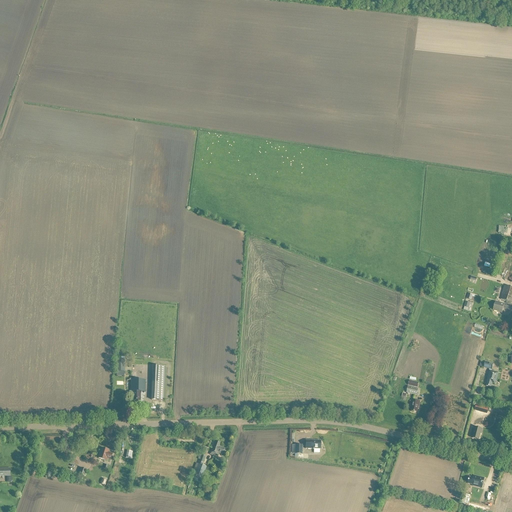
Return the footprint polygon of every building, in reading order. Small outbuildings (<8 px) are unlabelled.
[(507,302),(506,304),(504,304),(496,302),(493,310),(502,313),(503,309),(509,310),(511,306),(511,304),(511,303),(511,287),(504,286),(500,300),(507,302)] [(467,301),(464,310),(470,312),(473,303),(467,301)] [(124,373),(125,360),(116,360),(116,372),(124,373)] [(495,384),(498,373),(491,372),(493,364),(485,362),(484,368),(490,370),(486,382),(487,382),(486,387),(491,388),(492,384),(495,384)] [(151,400),(164,401),(166,367),(152,366),(151,400)] [(129,392),(129,398),(132,398),(132,401),(140,401),(140,392),(145,392),(145,380),(131,380),(131,392),(129,392)] [(418,389),(408,387),(406,394),(417,396),(418,389)] [(418,409),(420,401),(413,400),(411,412),(417,413),(417,409),(418,409)] [(487,414),(489,409),(477,405),(475,411),(487,414)] [(467,434),(471,435),(475,423),(471,422),(467,434)] [(481,434),(482,430),(474,428),(473,432),(474,432),(472,439),(479,440),(480,434),(481,434)] [(320,450),(320,441),(311,441),(305,441),(305,449),(320,450)] [(214,444),(210,455),(214,457),(215,455),(217,456),(218,454),(221,455),(223,456),(225,449),(222,448),(218,447),(220,444),(215,442),(215,444),(214,444)] [(110,460),(112,454),(108,453),(109,451),(102,449),(101,452),(100,452),(98,458),(106,461),(107,459),(110,460)] [(200,460),(198,464),(202,466),(206,456),(200,454),(198,459),(200,460)] [(202,466),(198,464),(194,475),(203,478),(206,468),(202,466)] [(87,469),(81,468),(79,474),(85,476),(87,469)] [(469,478),(468,484),(473,485),(472,486),(482,489),(485,479),(474,476),(474,479),(469,478)]
